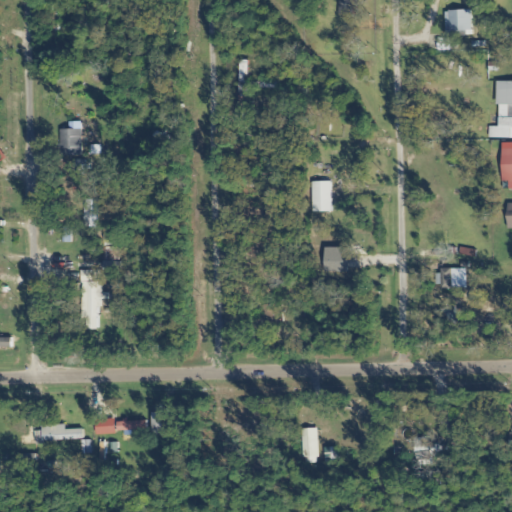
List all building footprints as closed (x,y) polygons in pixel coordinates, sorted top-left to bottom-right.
[(338,0),(338,15),(353,16),(353,0),(338,0)] [(57,11),(47,11),(47,40),(57,40),(57,11)] [(444,36),(470,36),(470,11),(444,11),(444,36)] [(247,60),(239,60),(239,105),(247,105),(247,60)] [(488,138),(511,138),(511,81),(497,82),(496,127),(488,127),(488,138)] [(82,130),(60,130),(60,155),(81,156),(82,130)] [(330,212),(330,182),(311,182),(311,212),(330,212)] [(326,254),(326,272),(348,272),(348,254),(326,254)] [(465,269),(441,269),(441,288),(465,288),(465,269)] [(100,330),(100,270),(81,270),(81,330),(100,330)] [(145,421),(115,422),(115,431),(146,430),(145,421)] [(64,429),(64,425),(39,425),(39,440),(83,440),(83,429),(64,429)] [(301,463),(315,463),(315,430),(301,430),(301,463)] [(91,440),(79,443),(81,455),(93,452),(91,440)] [(428,457),(428,446),(414,446),(414,457),(428,457)]
